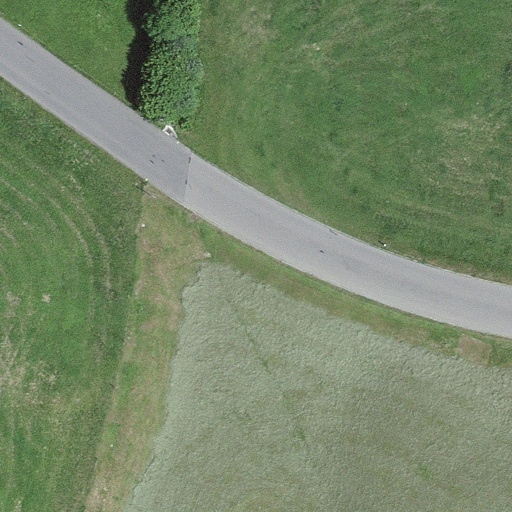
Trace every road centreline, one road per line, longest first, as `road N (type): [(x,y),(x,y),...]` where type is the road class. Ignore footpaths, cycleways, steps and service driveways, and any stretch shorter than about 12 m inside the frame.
road 1 (tertiary): [(511,319),(359,275),(148,156)]
road 2 (tertiary): [(0,41),(148,156)]
